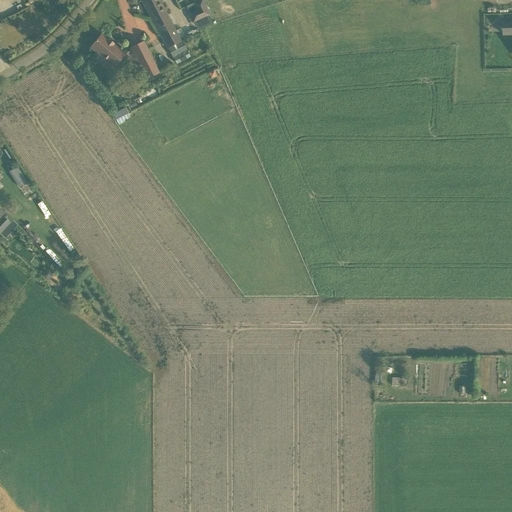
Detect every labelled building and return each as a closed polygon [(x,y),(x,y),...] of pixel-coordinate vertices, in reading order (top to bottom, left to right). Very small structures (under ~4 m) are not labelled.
[(164,41),(168,48),(180,42),(177,35),(158,0),(141,0),(164,42),(164,41)] [(193,23),(200,20),(210,16),(202,0),(200,0),(193,3),(196,10),(189,14),(193,23)] [(511,34),(511,22),(503,23),(503,35),(511,34)] [(109,42),(101,35),(90,48),(114,67),(124,55),(113,45),(113,44),(112,43),(112,44),(109,42),(110,41),(109,41),(109,42)] [(130,48),(141,70),(154,63),(143,41),(130,48)] [(168,48),(168,49),(173,58),(187,51),(182,42),(181,42),(180,42),(168,48)] [(114,109),(118,117),(119,119),(128,114),(124,105),(114,109)] [(2,216),(0,218),(0,234),(10,224),(2,216)]
